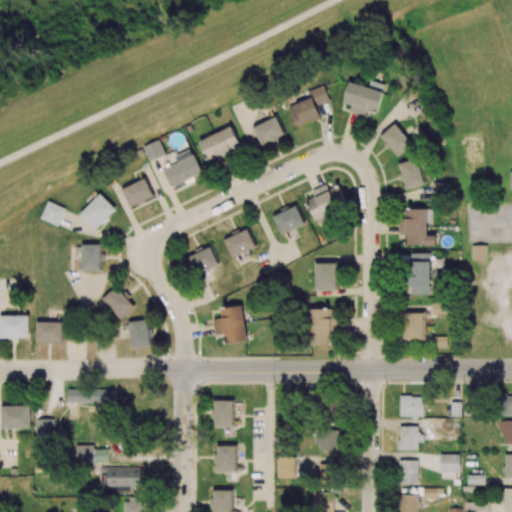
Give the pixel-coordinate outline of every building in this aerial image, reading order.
[(349,111),(364,116),(366,110),(376,113),(384,84),(370,80),(368,87),(348,81),(342,103),(351,105),(349,111)] [(311,99),(289,105),(294,126),(320,119),(316,105),(328,102),(324,86),(308,90),(311,99)] [(260,144),(284,134),(277,116),(253,127),(260,144)] [(398,156),(412,142),(395,123),(380,136),(398,156)] [(239,148),(233,128),(199,139),(205,159),(239,148)] [(166,154),(159,139),(143,147),(149,162),(166,154)] [(172,187),(202,173),(191,149),(175,156),(178,163),(163,170),(172,187)] [(424,184),(419,159),(400,163),(405,188),(424,184)] [(154,196),(147,178),(122,188),(129,206),(154,196)] [(315,221),(348,205),(339,185),(329,190),(326,184),(311,191),(314,198),(306,202),(315,221)] [(96,230),(116,209),(99,193),(79,215),(96,230)] [(40,218),(58,226),(66,208),(48,201),(40,218)] [(281,234),(306,222),(297,204),(272,216),(281,234)] [(435,245),(435,235),(427,235),(427,223),(432,223),(433,209),(400,209),(400,234),(404,234),(404,245),(435,245)] [(224,239),(232,257),(257,246),(248,228),(224,239)] [(102,244),(82,244),(82,271),(103,271),(102,244)] [(472,246),(472,260),(487,260),(487,245),(472,246)] [(187,256),(194,273),(219,265),(213,247),(187,256)] [(430,253),(409,253),(410,294),(430,294),(430,253)] [(316,263),(317,290),(337,290),(336,263),(316,263)] [(120,319),(135,304),(117,285),(102,299),(120,319)] [(248,340),(241,305),(219,309),(221,318),(212,319),(215,335),(224,334),(226,344),(248,340)] [(309,308),(309,345),(330,345),(330,334),(337,335),(338,318),(331,318),(331,309),(309,308)] [(403,313),(404,340),(426,339),(425,313),(403,313)] [(0,315),(0,338),(29,338),(29,315),(0,315)] [(151,345),(147,319),(129,322),(133,348),(151,345)] [(37,341),(63,341),(63,322),(37,322),(37,341)] [(67,403),(113,404),(114,390),(68,389),(67,403)] [(233,400),(214,400),(215,427),(234,426),(233,400)] [(1,406),(1,429),(31,428),(30,405),(1,406)] [(36,419),(37,438),(55,437),(54,419),(36,419)] [(108,449),(94,449),(94,445),(76,445),(75,464),(108,464),(108,449)] [(237,446),(215,445),(215,461),(217,461),(217,471),(236,472),(237,446)] [(141,467),(100,467),(100,491),(131,491),(131,488),(141,488),(141,467)]
